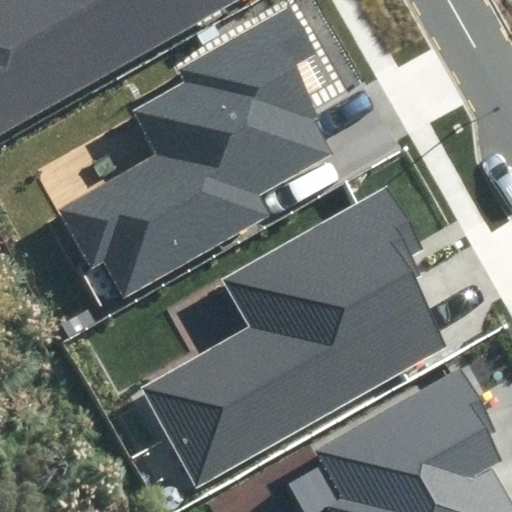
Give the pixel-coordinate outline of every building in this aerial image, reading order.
[(0,0),(0,128),(230,0),(0,0)] [(262,197),(333,156),(282,69),(312,52),(287,10),(180,72),(185,81),(133,112),(157,153),(57,212),(90,269),(103,262),(124,297),(271,212),(262,197)] [(428,250),(394,188),(225,278),(253,329),(143,388),(195,484),(454,346),(408,260),(428,250)] [(89,292),(91,295),(94,298),(99,300),(103,299),(107,298),(110,295),(113,292),(114,287),(113,283),(111,279),(108,276),(104,274),(100,274),(96,275),(93,277),(90,280),(88,283),(88,287),(89,292)] [(511,452),(464,369),(312,455),(344,511),(511,511),(511,504),(489,464),(511,452)] [(158,501),(160,504),(164,507),(168,509),(172,509),(176,507),(180,504),(182,501),(183,496),(182,492),(180,488),(177,485),(173,484),(169,483),(165,484),(162,486),(159,489),(158,492),(157,496),(158,501)]
